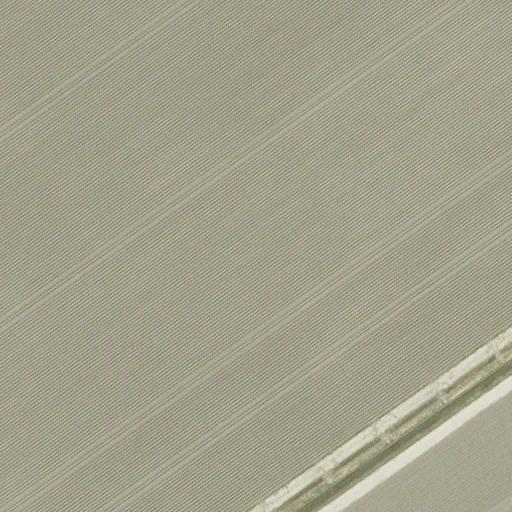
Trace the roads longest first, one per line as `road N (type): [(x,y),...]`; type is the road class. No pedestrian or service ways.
road 1 (track): [(257,511),(511,332)]
road 2 (track): [(329,511),(511,383)]
